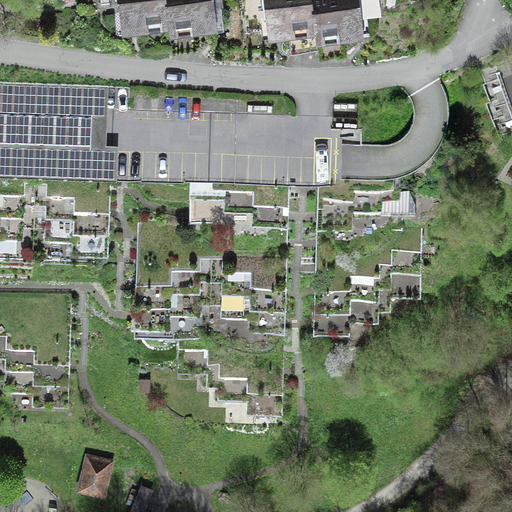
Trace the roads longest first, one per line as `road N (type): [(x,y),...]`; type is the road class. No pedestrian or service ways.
road 1 (residential): [(464,51),(370,78),(283,79),(0,50)]
road 2 (unclassified): [(511,396),(418,487),(370,511)]
